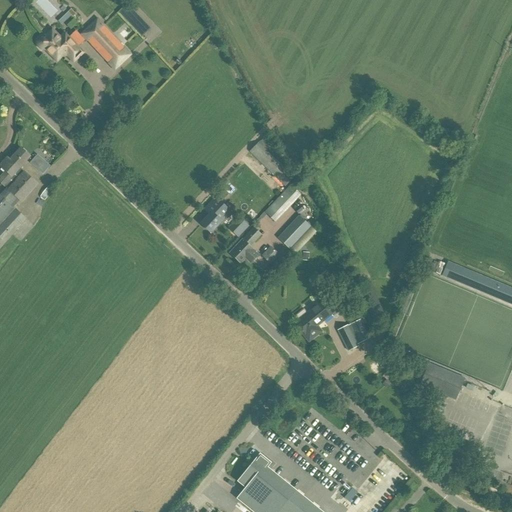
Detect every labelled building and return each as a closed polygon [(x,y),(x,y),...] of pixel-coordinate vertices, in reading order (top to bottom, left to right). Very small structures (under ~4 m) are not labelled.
[(72,29),(76,18),(67,16),(64,27),(72,29)] [(97,20),(81,34),(114,69),(130,54),(97,20)] [(37,41),(37,42),(37,45),(39,47),(42,49),(45,49),(56,60),(63,54),(66,54),(73,61),(81,53),(68,41),(67,42),(62,37),(57,42),(49,34),(45,37),(42,37),(41,37),(39,38),(37,41)] [(258,143),(250,152),(285,186),(293,177),(267,152),(259,144),(258,143)] [(0,224),(14,208),(13,207),(19,200),(22,202),(37,184),(20,168),(30,157),(21,148),(10,160),(8,158),(1,167),(6,171),(0,176),(0,183),(4,187),(4,186),(6,188),(0,193),(0,224)] [(49,166),(44,161),(37,169),(42,174),(49,166)] [(293,185),(267,213),(270,216),(276,222),(302,193),(293,185)] [(48,186),(40,196),(46,200),(54,191),(48,186)] [(210,215),(202,224),(211,233),(221,222),(230,213),(215,199),(205,210),(210,215)] [(14,208),(0,224),(0,249),(27,219),(14,208)] [(299,216),(278,238),(290,249),(310,227),(299,216)] [(230,228),(238,236),(248,225),(240,217),(230,228)] [(317,230),(312,225),(310,227),(290,249),(295,254),(297,252),(317,230)] [(254,228),(230,253),(240,264),(245,259),(250,264),(259,255),(248,245),(251,242),(253,243),(261,235),(254,228)] [(275,266),(284,257),(276,248),(266,257),(275,266)] [(511,288),(447,262),(442,276),(511,305),(511,288)] [(303,309),(295,316),(299,320),(296,323),(301,329),(299,330),(309,342),(318,335),(322,332),(318,327),(317,326),(324,321),(323,320),(331,314),(333,316),(338,311),(337,310),(334,306),(328,310),(320,300),(312,307),(313,309),(307,314),(303,309)] [(348,325),(338,330),(347,350),(357,345),(357,344),(365,340),(356,322),(348,326),(348,325)] [(428,364),(419,385),(432,390),(430,396),(440,400),(442,394),(455,400),(464,378),(428,364)] [(511,379),(511,377),(496,372),(491,386),(508,392),(511,379)] [(242,497),(239,500),(254,511),(319,511),(296,493),(290,488),(283,482),(279,479),(271,473),(266,469),(270,465),(261,457),(255,464),(250,471),(240,484),(247,490),(247,491),(242,497)] [(344,490),(354,471),(341,464),(331,482),(344,490)] [(352,488),(345,497),(349,501),(357,492),(352,488)]
